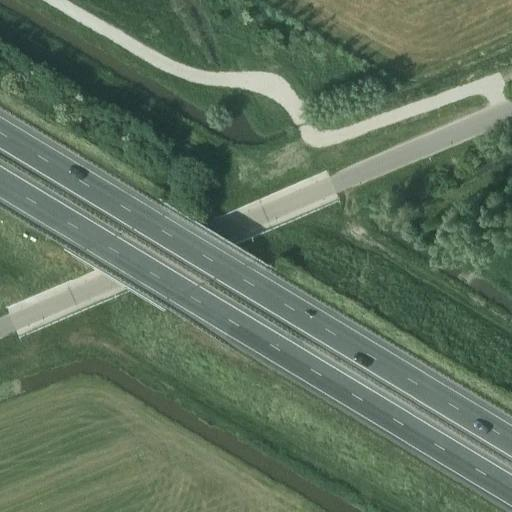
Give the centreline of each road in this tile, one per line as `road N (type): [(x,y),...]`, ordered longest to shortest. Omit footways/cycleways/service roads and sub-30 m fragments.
road 1 (trunk): [(511,441),(0,133)]
road 2 (trunk): [(0,185),(511,493)]
road 3 (unclassified): [(0,327),(511,110)]
road 4 (track): [(51,0),(191,79),(278,92),(312,140),(327,142),(484,87),(511,106)]
